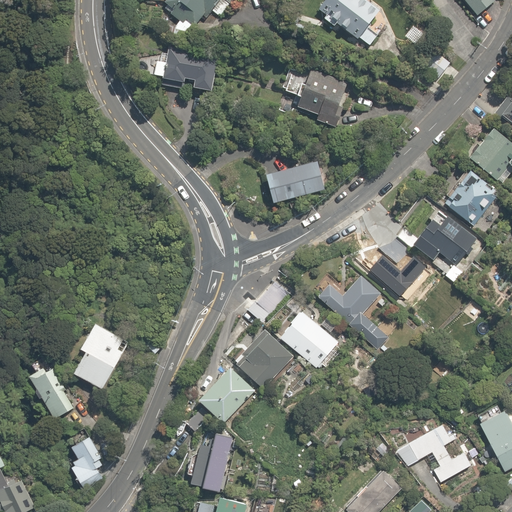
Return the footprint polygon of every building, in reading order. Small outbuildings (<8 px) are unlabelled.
[(213,0),(170,0),(187,12),(183,17),(195,26),(213,0)] [(374,8),(363,0),(318,0),(312,9),(350,38),(374,8)] [(461,0),(475,16),(492,1),(491,0),(461,0)] [(215,57),(167,46),(160,78),(181,83),(182,78),(191,80),(189,88),(207,92),(215,57)] [(302,71),(300,76),(285,70),(278,89),(293,95),(289,106),(329,121),(342,85),(302,71)] [(511,148),(511,146),(487,127),(464,157),(500,184),(511,169),(511,155),(509,153),(511,148)] [(313,161),(260,176),(268,203),(321,188),(313,161)] [(497,193),(468,170),(443,202),(472,225),(497,193)] [(475,237),(443,215),(436,224),(428,218),(409,245),(431,260),(436,252),(455,265),(475,237)] [(449,288),(431,273),(422,284),(427,289),(414,304),(430,318),(441,306),(447,311),(454,303),(462,309),(469,301),(455,289),(448,298),(443,294),(449,288)] [(379,292),(355,274),(340,295),(325,284),(314,298),(345,321),(341,327),(372,351),(384,334),(361,317),(379,292)] [(335,343),(295,310),(274,335),(314,368),(335,343)] [(116,346),(122,335),(90,317),(76,341),(84,346),(70,370),(99,387),(121,348),(116,346)] [(143,328),(136,341),(155,351),(162,338),(143,328)] [(291,357),(259,331),(231,366),(263,392),(291,357)] [(46,355),(26,368),(55,414),(75,401),(46,355)] [(252,390),(225,364),(190,399),(217,426),(252,390)] [(511,434),(499,410),(476,422),(501,471),(511,465),(511,434)] [(454,437),(444,420),(392,449),(402,467),(430,451),(437,464),(432,467),(439,482),(471,464),(463,450),(450,458),(442,444),(454,437)] [(105,462),(88,430),(69,440),(77,455),(67,461),(76,477),(105,462)] [(228,438),(199,430),(186,483),(215,490),(228,438)] [(19,511),(34,505),(18,469),(4,475),(0,467),(0,500),(3,499),(8,511),(19,511)] [(375,511),(396,489),(377,471),(341,510),(343,511),(375,511)] [(237,511),(241,503),(212,494),(208,507),(196,503),(193,511),(237,511)]
